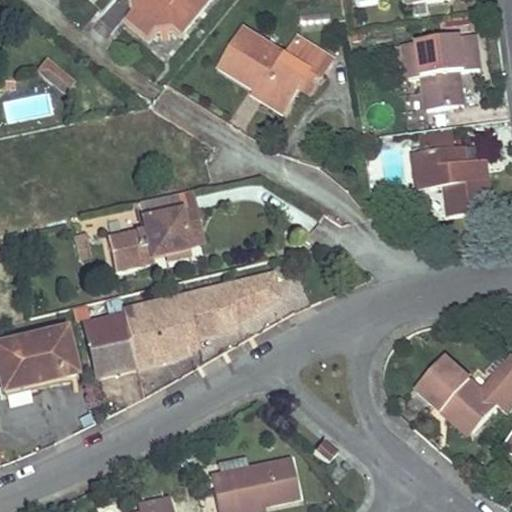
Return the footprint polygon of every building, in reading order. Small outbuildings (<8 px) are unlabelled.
[(127,0),(97,0),(93,5),(102,14),(93,24),(107,36),(134,6),(127,0)] [(135,0),(136,10),(156,26),(164,17),(185,35),(212,0),(135,0)] [(156,26),(136,10),(129,20),(148,36),(156,26)] [(463,39),(464,22),(449,21),(448,38),(463,39)] [(288,59),(246,33),(223,70),(257,92),(286,110),(300,90),(310,74),(321,81),(334,61),(300,40),(288,59)] [(471,39),(404,48),(409,82),(423,79),(427,113),(464,108),(460,75),(480,72),(478,55),(474,56),(471,39)] [(72,85),(48,66),(40,76),(64,96),(72,85)] [(321,81),(310,74),(300,90),(310,97),(321,81)] [(257,92),(253,98),(283,115),(286,110),(257,92)] [(452,132),(422,136),(425,155),(455,151),(452,132)] [(480,148),(466,149),(469,174),(487,172),(486,161),(481,162),(480,148)] [(425,155),(414,157),(419,194),(446,190),(450,220),(494,214),(487,172),(469,174),(466,149),(455,151),(425,155)] [(191,194),(184,196),(188,215),(181,216),(189,251),(202,248),(191,194)] [(184,196),(139,206),(145,233),(108,241),(115,274),(153,266),(151,256),(163,253),(164,256),(189,251),(181,216),(188,215),(184,196)] [(89,261),(84,237),(77,238),(82,263),(89,261)] [(238,311),(240,319),(278,299),(273,276),(232,286),(237,308),(238,311)] [(237,308),(232,286),(187,296),(193,321),(195,328),(197,337),(210,333),(209,329),(232,323),(240,319),(238,311),(237,308)] [(193,321),(187,296),(122,312),(123,319),(129,344),(130,347),(135,367),(170,359),(169,351),(184,347),(199,343),(197,337),(195,328),(193,321)] [(129,344),(123,319),(84,327),(91,356),(96,376),(135,367),(130,347),(129,344)] [(65,332),(0,347),(0,382),(3,394),(75,376),(65,332)] [(169,351),(170,359),(181,352),(199,343),(184,347),(169,351)] [(445,361),(416,394),(443,417),(447,411),(475,436),(499,408),(510,417),(511,414),(511,359),(482,393),(445,361)] [(475,436),(447,411),(443,417),(471,441),(475,436)] [(338,453),(324,441),(314,453),(328,464),(338,453)] [(222,477),(244,472),(250,471),(248,459),(219,465),(222,477)] [(290,463),(250,471),(244,472),(222,477),(210,479),(216,511),(251,511),(262,510),(298,502),(290,463)] [(137,511),(172,511),(171,502),(137,509),(137,511)]
